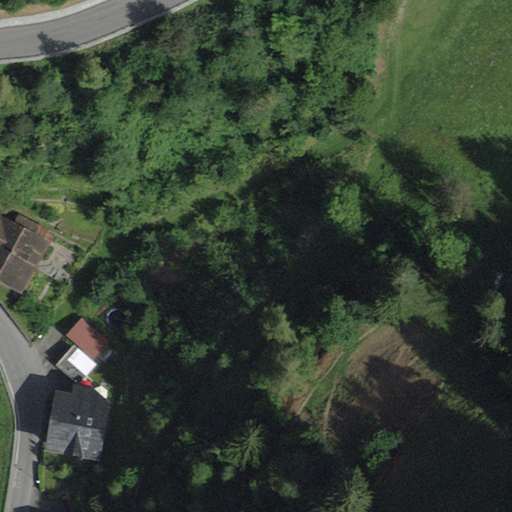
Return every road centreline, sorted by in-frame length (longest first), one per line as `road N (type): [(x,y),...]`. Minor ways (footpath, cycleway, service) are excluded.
road 1 (tertiary): [(17,511),(31,434),(26,385),(0,331)]
road 2 (tertiary): [(0,47),(73,38),(172,0)]
